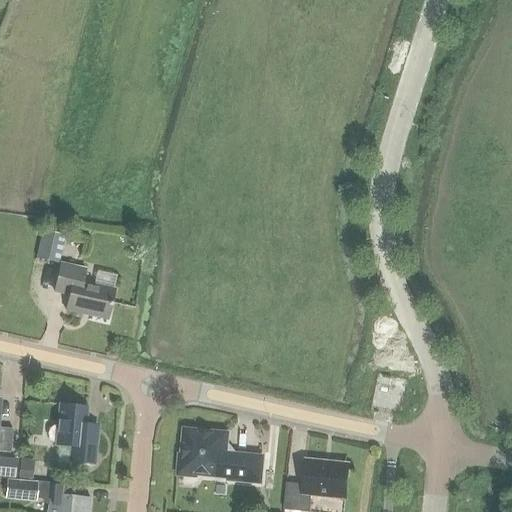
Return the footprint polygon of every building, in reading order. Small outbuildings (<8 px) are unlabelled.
[(36,259),(58,264),(64,237),(42,231),(36,259)] [(86,270),(61,265),(55,293),(70,296),(66,312),(108,321),(115,291),(83,283),(86,270)] [(0,452),(11,454),(14,430),(0,428),(0,410),(1,401),(0,401),(0,452)] [(60,406),(58,427),(57,426),(55,427),(53,427),(51,429),(50,430),(50,431),(49,432),(49,433),(48,434),(48,435),(48,437),(48,438),(49,439),(49,440),(50,442),(51,443),(52,443),(54,444),(56,445),(57,445),(56,446),(72,448),(71,463),(94,466),(98,428),(86,427),(88,409),(60,406)] [(226,437),(187,433),(185,456),(182,456),(180,475),(198,477),(198,474),(229,477),(228,482),(261,485),(264,460),(231,457),(232,454),(227,448),(225,448),(226,437)] [(0,459),(0,477),(14,478),(16,460),(0,459)] [(346,500),(349,470),(325,468),(325,467),(324,466),(324,465),(324,464),(323,464),(322,463),(306,461),(303,486),(287,484),(285,511),(288,511),(311,511),(312,497),(346,500)] [(19,465),(18,479),(32,480),(33,466),(19,465)] [(38,483),(7,480),(5,500),(36,503),(38,483)] [(50,495),(48,511),(89,511),(91,499),(70,497),(71,486),(58,485),(58,487),(55,486),(54,496),(50,495)]
